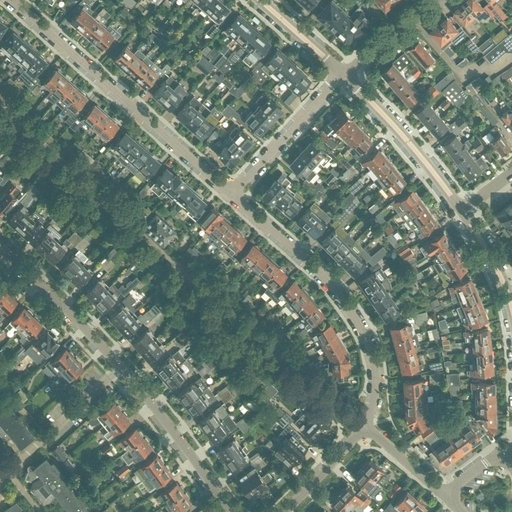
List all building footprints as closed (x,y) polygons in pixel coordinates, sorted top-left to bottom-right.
[(62,7),(66,11),(72,3),(69,1),(68,0),(62,7)] [(70,20),(72,22),(71,23),(77,28),(78,27),(89,15),(93,11),(89,7),(90,6),(88,5),(91,0),(81,0),(76,7),(79,10),(70,20)] [(123,0),(122,1),(126,5),(130,9),(134,5),(129,1),(128,0),(123,0)] [(208,14),(220,0),(219,0),(203,0),(199,6),(208,14)] [(220,0),(208,14),(217,22),(229,9),(220,0)] [(327,24),(339,10),(335,6),(337,5),(332,0),(318,15),(327,24)] [(376,0),(385,9),(394,1),(392,0),(376,0)] [(475,0),(466,0),(463,3),(473,16),(474,17),(477,21),(478,22),(482,18),(484,20),(488,17),(490,19),(494,15),(487,6),(486,4),(482,8),(475,0)] [(488,0),(489,1),(486,4),(487,6),(494,15),(500,21),(506,16),(497,5),(498,4),(496,2),(498,0),(488,0)] [(469,19),(474,24),(477,21),(474,17),(473,16),(463,3),(453,11),(464,24),(469,19)] [(79,28),(78,29),(83,34),(84,32),(86,34),(99,20),(107,11),(103,8),(98,14),(95,17),(95,16),(93,18),(89,15),(78,27),(79,28)] [(336,32),(348,19),(344,15),(346,13),(341,8),(339,10),(327,24),(336,32)] [(129,13),(124,9),(120,14),(125,18),(129,13)] [(99,20),(86,34),(88,36),(87,37),(92,42),(93,41),(94,41),(105,29),(101,25),(103,23),(106,20),(106,19),(110,14),(107,11),(99,20)] [(348,19),(336,32),(340,36),(340,37),(347,44),(354,37),(361,30),(360,29),(363,27),(364,28),(371,21),(361,11),(354,20),(350,17),(348,19)] [(226,44),(246,22),(237,15),(221,33),(225,37),(224,38),(223,38),(221,40),(226,44)] [(465,35),(463,33),(458,28),(456,30),(446,18),(438,25),(448,37),(454,44),(465,35)] [(140,22),(135,27),(139,31),(144,26),(140,22)] [(161,22),(157,27),(161,31),(164,28),(165,26),(161,22)] [(234,51),(254,29),(246,22),(226,44),(230,47),(231,48),(234,51)] [(102,48),(113,36),(116,39),(121,34),(110,24),(105,29),(94,41),(102,48)] [(206,32),(211,37),(219,28),(213,24),(206,32)] [(454,44),(448,37),(438,25),(430,32),(444,48),(443,49),(449,56),(453,53),(447,46),(452,42),(454,44)] [(242,58),(261,36),(254,29),(234,51),(228,57),(228,58),(218,69),(222,72),(224,71),(228,74),(236,65),(241,58),(242,58)] [(511,30),(510,33),(484,55),(491,63),(508,49),(511,49),(511,30)] [(0,47),(8,55),(21,40),(21,39),(21,38),(21,37),(17,35),(16,35),(13,32),(4,42),(1,40),(0,40),(0,47)] [(156,44),(159,41),(160,40),(152,32),(148,36),(156,44)] [(254,61),(270,43),(261,36),(242,58),(241,58),(250,65),(254,60),(254,61)] [(160,40),(159,41),(167,48),(170,44),(162,37),(160,40)] [(178,48),(182,43),(175,38),(171,43),(178,48)] [(478,47),(470,38),(464,42),(473,52),(478,47)] [(13,59),(7,65),(11,68),(16,62),(30,47),(27,44),(27,43),(24,40),(22,40),(21,40),(8,55),(11,58),(13,59)] [(418,41),(409,49),(425,67),(434,59),(418,41)] [(133,53),(129,50),(132,48),(127,44),(114,59),(122,66),(133,53)] [(210,62),(220,51),(215,46),(207,55),(211,60),(210,61),(210,62)] [(30,47),(16,62),(21,67),(18,70),(21,73),(23,70),(25,69),(38,54),(35,52),(35,50),(32,47),(30,47)] [(130,73),(143,59),(146,56),(138,48),(133,53),(122,66),(130,73)] [(273,71),(285,57),(277,50),(261,67),(257,63),(248,73),(261,84),(273,71)] [(228,58),(228,57),(220,51),(210,62),(218,69),(228,58)] [(193,66),(201,57),(197,53),(189,62),(193,66)] [(391,78),(399,71),(411,61),(404,53),(380,73),(387,81),(390,78),(391,78)] [(21,73),(20,75),(24,79),(22,81),(28,87),(30,89),(39,79),(35,76),(34,75),(46,62),(43,59),(43,57),(40,55),(38,55),(38,54),(25,69),(23,70),(21,73)] [(214,66),(202,55),(194,64),(206,75),(214,66)] [(143,59),(130,73),(137,80),(153,62),(146,56),(143,59)] [(279,79),(293,64),(285,57),(273,71),(277,74),(276,76),(279,79)] [(153,62),(137,80),(146,87),(155,77),(157,79),(163,71),(153,62)] [(280,95),(301,71),(293,64),(279,79),(275,84),(270,89),(274,93),(280,95)] [(248,67),(244,65),(241,69),(236,73),(232,78),(234,80),(236,82),(236,81),(237,83),(248,70),(248,67)] [(412,74),(418,69),(415,65),(409,70),(412,74)] [(511,67),(500,75),(504,81),(509,77),(511,81),(511,67)] [(51,74),(41,85),(43,86),(45,89),(48,86),(51,90),(63,77),(64,76),(58,70),(57,71),(55,69),(51,74)] [(418,69),(412,74),(415,78),(421,73),(418,69)] [(301,71),(280,95),(288,102),(309,79),(301,71)] [(394,89),(406,79),(399,71),(391,78),(390,78),(387,81),(394,89)] [(450,71),(434,86),(436,88),(438,91),(454,76),(450,71)] [(221,81),(221,82),(225,78),(221,74),(215,80),(219,83),(221,81)] [(415,78),(412,74),(406,79),(394,89),(402,98),(404,95),(404,94),(413,87),(410,83),(415,78)] [(160,102),(178,82),(170,75),(153,94),(157,97),(156,98),(160,102)] [(51,90),(46,96),(52,102),(53,103),(55,102),(55,101),(58,98),(71,84),(69,82),(70,81),(66,77),(64,76),(63,77),(51,90)] [(485,85),(482,81),(479,76),(465,86),(471,95),(475,92),(485,85)] [(482,81),(485,85),(491,80),(488,76),(482,81)] [(0,90),(3,93),(13,82),(9,78),(0,87),(0,90)] [(228,90),(228,91),(234,85),(225,78),(221,82),(229,89),(228,90)] [(468,96),(463,91),(454,80),(442,90),(456,106),(468,96)] [(266,86),(270,89),(275,84),(271,81),(266,86)] [(178,82),(160,102),(164,106),(166,105),(169,108),(186,89),(178,82)] [(243,82),(240,86),(244,90),(245,90),(246,91),(250,87),(243,82)] [(55,101),(55,102),(62,108),(78,90),(79,89),(78,89),(73,84),(72,85),(71,84),(58,98),(55,101)] [(430,94),(436,88),(434,86),(432,84),(426,89),(430,94)] [(31,91),(36,95),(41,89),(37,85),(31,91)] [(232,94),(233,94),(237,89),(237,88),(234,85),(228,91),(232,94)] [(237,89),(233,94),(238,98),(244,90),(240,86),(238,88),(237,88),(237,89)] [(404,95),(402,98),(408,106),(425,91),(421,87),(416,91),(413,87),(404,94),(404,95)] [(436,88),(430,94),(433,97),(439,92),(438,91),(436,88)] [(488,104),(494,100),(485,88),(479,92),(488,105),(488,104)] [(69,124),(75,118),(78,115),(74,111),(86,98),(78,90),(62,108),(59,112),(63,116),(67,112),(70,115),(65,120),(69,124)] [(475,92),(471,95),(468,97),(481,111),(492,125),(498,121),(486,107),(475,92)] [(256,101),(259,104),(260,104),(274,117),(281,109),(264,93),(256,101)] [(196,109),(201,103),(193,96),(177,114),(185,121),(196,109)] [(444,109),(450,104),(445,99),(439,105),(444,109)] [(425,118),(434,110),(427,102),(415,113),(422,120),(424,118),(425,118)] [(185,121),(194,130),(205,117),(205,116),(210,111),(213,107),(209,111),(201,103),(196,109),(185,121)] [(86,130),(89,126),(90,124),(102,111),(94,104),(87,112),(83,109),(78,115),(75,118),(69,124),(69,125),(75,131),(80,125),(86,130)] [(228,111),(232,108),(228,104),(221,112),(224,115),(228,111)] [(257,108),(253,112),(254,113),(255,114),(267,125),(274,117),(260,104),(259,104),(257,107),(257,108)] [(205,117),(194,130),(201,136),(221,114),(213,107),(210,111),(205,116),(205,117)] [(228,111),(232,115),(246,128),(250,124),(244,119),(243,119),(232,108),(228,111)] [(511,128),(511,111),(510,108),(502,115),(511,128)] [(350,117),(343,109),(321,130),(322,131),(329,138),(336,130),(348,118),(348,119),(350,117)] [(244,119),(250,124),(259,133),(267,125),(255,114),(254,113),(253,112),(251,110),(246,116),(244,119)] [(429,129),(441,118),(434,110),(425,118),(424,118),(422,120),(429,129)] [(94,128),(98,131),(110,119),(102,111),(90,124),(89,126),(93,130),(94,128)] [(225,116),(221,121),(224,124),(228,119),(232,115),(228,111),(224,115),(225,116)] [(458,125),(464,120),(461,116),(455,121),(458,125)] [(348,118),(336,130),(344,138),(356,126),(357,125),(353,121),(352,122),(348,119),(348,118)] [(433,137),(435,135),(436,137),(448,126),(441,118),(429,129),(431,130),(429,132),(433,137)] [(110,119),(98,131),(102,135),(100,137),(104,141),(118,126),(110,119)] [(44,120),(39,125),(43,129),(48,123),(44,120)] [(464,120),(458,125),(461,129),(467,124),(464,120)] [(451,131),(458,125),(455,121),(447,127),(451,131)] [(344,138),(351,146),(364,134),(361,131),(362,130),(357,125),(356,126),(344,138)] [(455,135),(462,130),(461,129),(458,125),(451,131),(454,135),(455,135)] [(236,132),(234,135),(232,137),(245,148),(252,140),(236,126),(233,129),(236,132)] [(501,154),(511,147),(495,126),(489,130),(494,137),(488,142),(494,149),(496,147),(501,154)] [(325,142),(329,138),(322,131),(317,135),(325,142)] [(122,152),(133,140),(125,132),(114,145),(112,142),(106,149),(117,158),(122,152)] [(212,133),(208,138),(207,139),(211,143),(216,137),(212,133)] [(371,142),(368,139),(369,137),(366,133),(364,135),(364,134),(351,146),(355,150),(352,154),(355,157),(371,142)] [(7,141),(14,147),(19,141),(12,135),(7,141)] [(224,143),(235,154),(238,156),(245,148),(232,137),(230,135),(224,143)] [(452,151),(462,143),(455,135),(454,135),(443,144),(449,153),(452,150),(452,151)] [(329,138),(325,142),(332,149),(337,144),(329,137),(329,138)] [(474,147),(480,142),(478,138),(471,143),(474,147)] [(230,164),(238,156),(235,154),(219,139),(212,148),(230,164)] [(468,152),(466,148),(471,144),(467,139),(462,143),(452,151),(452,150),(449,153),(455,161),(468,152)] [(125,166),(142,147),(133,140),(122,152),(117,158),(125,166)] [(320,161),(319,161),(323,165),(330,157),(313,140),(306,147),(320,161)] [(74,156),(81,148),(75,142),(67,150),(74,156)] [(480,142),(474,147),(478,151),(484,147),(480,142)] [(139,168),(150,155),(142,147),(125,166),(134,173),(139,167),(139,168)] [(306,147),(298,155),(311,167),(315,163),(320,168),(323,165),(319,161),(320,161),(306,147)] [(87,168),(89,166),(94,160),(83,149),(75,157),(87,168)] [(367,163),(371,168),(384,157),(383,156),(385,155),(382,151),(380,152),(377,149),(360,163),(363,166),(367,163)] [(490,163),(494,159),(487,151),(483,154),(490,163)] [(26,169),(38,157),(32,152),(21,165),(26,169)] [(465,167),(474,160),(468,152),(455,161),(462,170),(465,168),(465,167)] [(139,168),(139,167),(134,173),(142,180),(158,162),(150,155),(139,168)] [(298,155),(291,164),(306,178),(308,180),(316,172),(311,167),(298,155)] [(367,172),(374,180),(378,177),(378,176),(391,166),(391,165),(392,164),(389,160),(387,161),(384,157),(371,168),(367,172)] [(93,174),(95,175),(100,168),(98,166),(100,165),(94,160),(87,168),(93,174)] [(342,164),(347,169),(350,166),(351,165),(346,160),(342,164)] [(465,168),(462,170),(468,179),(481,169),(474,160),(465,167),(465,168)] [(338,177),(344,183),(356,173),(350,166),(347,169),(338,177)] [(385,185),(398,174),(391,166),(378,176),(378,177),(374,180),(373,181),(380,189),(381,188),(385,185)] [(332,173),(336,177),(340,173),(333,167),(330,171),(332,173)] [(174,176),(166,168),(150,187),(158,194),(163,189),(174,176)] [(99,179),(103,175),(102,174),(104,173),(100,169),(95,175),(96,176),(99,179)] [(338,178),(336,177),(332,173),(325,180),(329,185),(338,178)] [(405,182),(401,178),(403,176),(400,173),(399,174),(398,174),(385,185),(381,188),(385,193),(388,196),(405,182)] [(2,178),(0,175),(0,183),(2,186),(10,177),(6,174),(2,178)] [(174,194),(183,183),(184,182),(175,174),(174,176),(163,189),(173,197),(174,194)] [(272,201),(273,199),(285,187),(290,181),(281,174),(269,187),(266,184),(263,186),(267,189),(263,193),(272,201)] [(97,186),(102,181),(99,179),(96,176),(91,181),(97,186)] [(295,176),(292,179),(291,180),(295,184),(299,180),(295,176)] [(311,190),(315,186),(309,180),(308,180),(306,178),(303,182),(308,187),(311,190)] [(69,194),(74,189),(63,179),(58,184),(69,194)] [(321,192),(325,188),(318,182),(315,186),(319,190),(321,192)] [(12,183),(0,195),(0,213),(1,214),(14,200),(21,191),(12,183)] [(184,203),(193,192),(183,183),(174,194),(184,203)] [(12,225),(18,231),(32,215),(31,215),(26,210),(28,208),(26,206),(32,197),(33,198),(39,190),(33,184),(26,192),(27,194),(18,204),(21,207),(9,221),(13,224),(12,225)] [(348,188),(351,192),(352,193),(357,189),(353,184),(348,188)] [(313,197),(313,196),(319,190),(315,186),(311,190),(308,187),(306,190),(313,197)] [(273,199),(282,207),(293,194),(285,187),(273,199)] [(147,191),(143,188),(128,204),(140,215),(143,211),(145,208),(142,205),(143,203),(140,200),(147,191)] [(321,192),(319,190),(313,196),(318,199),(326,189),(325,188),(321,192)] [(390,202),(398,212),(399,211),(400,211),(403,209),(404,208),(418,198),(417,198),(419,196),(416,192),(414,193),(411,189),(400,198),(399,196),(390,202)] [(290,214),(304,199),(296,191),(293,194),(282,207),(290,214)] [(190,208),(186,212),(195,220),(202,213),(205,209),(201,206),(204,202),(193,192),(184,203),(190,208)] [(345,208),(355,196),(352,193),(351,192),(340,204),(345,208)] [(321,242),(329,250),(341,238),(342,237),(346,233),(347,232),(339,225),(351,214),(349,212),(359,202),(355,196),(345,208),(346,209),(331,224),(335,228),(321,242)] [(405,221),(411,217),(424,207),(424,206),(426,205),(422,200),(420,202),(418,198),(404,208),(403,209),(400,211),(399,211),(398,212),(404,221),(405,221)] [(511,201),(495,215),(502,224),(504,222),(511,232),(511,201)] [(368,208),(372,213),(380,207),(376,202),(368,208)] [(306,228),(322,210),(313,203),(297,221),(306,228)] [(412,230),(414,228),(417,226),(431,216),(428,212),(430,211),(427,206),(425,208),(424,207),(411,217),(405,221),(412,230)] [(204,224),(209,229),(220,216),(221,215),(213,207),(205,216),(202,213),(195,220),(193,223),(201,227),(204,224)] [(44,219),(35,210),(31,215),(32,215),(18,231),(23,235),(24,234),(28,237),(44,219)] [(322,210),(306,228),(314,235),(330,217),(322,210)] [(56,222),(63,215),(59,211),(52,218),(56,222)] [(163,245),(176,231),(156,213),(144,227),(163,245)] [(435,221),(434,220),(436,219),(436,218),(433,214),(431,216),(417,226),(414,228),(417,233),(417,234),(419,237),(436,225),(434,222),(435,221)] [(213,240),(217,236),(228,223),(220,216),(209,229),(205,233),(213,240)] [(386,222),(382,217),(378,221),(382,226),(386,222)] [(236,231),(236,230),(228,223),(217,236),(225,243),(236,231)] [(45,254),(46,254),(45,253),(57,239),(61,234),(49,224),(44,229),(47,232),(36,245),(39,247),(38,249),(44,255),(45,254)] [(377,235),(381,231),(377,227),(373,231),(377,235)] [(236,231),(225,243),(230,247),(228,250),(231,253),(245,238),(236,230),(236,231)] [(70,242),(75,246),(82,238),(74,231),(68,238),(67,238),(61,244),(57,239),(45,253),(46,254),(54,261),(70,242)] [(329,250),(338,258),(350,246),(355,241),(347,232),(346,233),(342,237),(341,238),(329,250)] [(392,244),(398,240),(392,232),(386,236),(392,244)] [(435,250),(449,241),(443,232),(419,247),(421,251),(426,248),(430,253),(434,250),(435,250)] [(61,268),(70,276),(83,263),(82,263),(88,258),(83,253),(82,253),(84,250),(83,249),(89,242),(87,241),(91,237),(87,234),(84,237),(83,237),(82,238),(75,246),(79,250),(76,253),(61,268)] [(193,234),(188,239),(192,242),(196,237),(193,234)] [(395,248),(399,252),(400,255),(410,248),(406,242),(402,245),(398,240),(392,244),(395,248)] [(363,248),(355,241),(350,246),(338,258),(345,266),(346,266),(357,254),(362,249),(363,248)] [(435,262),(454,250),(449,241),(435,250),(438,255),(433,259),(435,262)] [(190,260),(199,250),(194,245),(192,248),(185,255),(190,260)] [(242,249),(235,257),(239,260),(242,263),(241,264),(246,269),(250,265),(249,265),(261,252),(252,245),(245,252),(242,249)] [(346,266),(345,266),(353,274),(367,260),(372,265),(378,261),(388,252),(382,247),(371,256),(363,248),(362,249),(357,254),(346,266)] [(410,248),(400,255),(408,267),(416,262),(412,256),(414,254),(410,248)] [(443,263),(446,268),(460,259),(454,250),(435,262),(433,264),(436,267),(443,263)] [(139,257),(143,261),(148,255),(145,252),(139,257)] [(258,272),(269,259),(261,252),(249,265),(250,265),(258,272)] [(104,267),(111,260),(107,255),(99,263),(104,267)] [(201,269),(210,259),(205,255),(196,265),(201,269)] [(214,280),(223,271),(222,270),(230,261),(223,255),(219,259),(221,262),(213,271),(218,275),(214,280)] [(266,279),(277,267),(269,259),(258,272),(266,279)] [(438,273),(443,282),(441,283),(444,286),(454,280),(452,277),(466,268),(460,259),(446,268),(438,273)] [(111,260),(104,267),(108,271),(115,264),(111,260)] [(372,265),(369,267),(373,273),(360,282),(366,291),(380,281),(382,280),(383,280),(386,277),(380,268),(382,267),(378,261),(372,265)] [(83,263),(70,276),(79,284),(93,270),(89,266),(87,268),(83,263)] [(157,273),(163,267),(159,263),(158,263),(153,269),(157,273)] [(264,291),(270,297),(279,287),(276,284),(285,274),(277,267),(266,279),(271,284),(264,291)] [(219,284),(227,275),(223,271),(214,280),(219,284)] [(94,304),(100,310),(101,308),(103,309),(123,290),(126,293),(140,280),(136,276),(131,281),(130,280),(126,284),(127,285),(125,287),(122,284),(118,288),(113,283),(107,288),(95,301),(96,302),(94,304)] [(367,292),(372,300),(386,291),(387,291),(391,288),(391,287),(391,285),(391,284),(390,282),(388,278),(387,277),(386,277),(383,280),(382,280),(380,281),(366,291),(367,292)] [(86,295),(91,301),(93,299),(95,301),(107,288),(103,283),(104,282),(100,278),(86,292),(87,293),(86,295)] [(449,287),(450,291),(449,292),(451,298),(458,295),(474,288),(473,287),(475,284),(471,282),(470,278),(452,285),(452,286),(449,287)] [(231,294),(239,285),(234,281),(226,291),(231,294)] [(283,296),(287,301),(300,289),(293,281),(283,290),(280,287),(279,287),(270,297),(276,303),(281,298),(283,296)] [(180,283),(177,287),(182,292),(185,288),(180,283)] [(416,284),(412,287),(410,289),(413,293),(419,289),(416,284)] [(462,305),(478,299),(480,298),(477,291),(475,292),(474,288),(458,295),(462,305)] [(292,312),(294,311),(293,310),(295,309),(308,297),(300,289),(287,301),(288,301),(284,304),(292,312)] [(242,304),(250,295),(246,291),(237,300),(242,304)] [(393,300),(387,291),(386,291),(372,300),(379,309),(393,300)] [(0,317),(2,315),(16,300),(7,292),(0,299),(0,317)] [(131,313),(136,309),(131,304),(136,300),(130,293),(121,301),(124,304),(110,317),(118,325),(131,313)] [(393,300),(379,309),(385,319),(406,305),(399,295),(393,300)] [(303,317),(316,306),(308,297),(295,309),(303,317)] [(457,308),(461,317),(466,315),(482,309),(481,305),(482,304),(480,298),(478,299),(462,305),(462,306),(457,308)] [(439,303),(432,306),(434,310),(447,304),(445,300),(439,303)] [(153,318),(160,311),(163,308),(157,302),(146,311),(142,315),(141,313),(136,318),(131,313),(118,325),(126,335),(140,322),(141,323),(143,322),(145,324),(152,318),(153,318)] [(303,317),(300,319),(306,326),(303,329),(299,332),(302,336),(310,331),(316,327),(314,325),(312,323),(323,314),(316,306),(303,317)] [(21,328),(33,316),(24,307),(10,322),(6,326),(9,329),(13,325),(15,327),(17,325),(21,328)] [(260,308),(253,314),(258,319),(264,314),(260,308)] [(466,315),(461,317),(463,323),(465,323),(466,326),(470,325),(470,326),(486,318),(485,315),(486,311),(483,310),(482,309),(466,315)] [(160,311),(153,318),(156,322),(164,316),(160,311)] [(414,315),(416,325),(422,324),(421,320),(427,318),(425,312),(414,315)] [(278,318),(273,313),(262,323),(267,327),(278,318)] [(22,336),(20,339),(23,342),(26,338),(27,339),(41,324),(33,316),(21,328),(17,332),(22,336)] [(391,328),(394,339),(410,334),(412,334),(411,327),(412,327),(410,323),(391,328)] [(322,342),(335,334),(330,324),(311,335),(316,345),(317,344),(321,342),(322,342)] [(276,333),(280,337),(284,335),(288,331),(284,326),(276,333)] [(471,335),(471,341),(488,339),(487,328),(469,330),(469,331),(463,332),(463,336),(471,335)] [(141,351),(154,340),(157,338),(152,333),(149,329),(133,342),(141,351)] [(51,336),(47,332),(31,348),(36,354),(41,350),(45,354),(58,342),(52,336),(51,336)] [(176,343),(185,336),(181,332),(173,339),(176,343)] [(321,347),(324,353),(326,352),(341,344),(335,334),(322,342),(321,342),(323,346),(321,347)] [(391,341),(393,350),(397,349),(413,345),(410,334),(394,339),(394,340),(391,341)] [(288,340),(284,335),(280,337),(279,338),(285,343),(288,340)] [(185,336),(176,343),(181,348),(189,341),(185,336)] [(149,360),(164,347),(157,338),(154,340),(141,351),(149,360)] [(471,341),(473,352),(490,350),(488,339),(471,341)] [(299,346),(296,342),(290,347),(293,351),(299,346)] [(340,357),(346,353),(341,344),(326,352),(331,361),(339,360),(340,357)] [(395,356),(398,355),(400,360),(416,355),(413,345),(397,349),(393,350),(395,356)] [(16,355),(24,348),(22,346),(14,353),(16,355)] [(20,359),(28,352),(24,348),(16,355),(20,359)] [(69,352),(66,349),(54,360),(53,359),(45,365),(51,372),(55,375),(57,373),(61,369),(74,358),(73,357),(74,356),(70,351),(69,352)] [(163,377),(185,359),(178,350),(171,355),(156,368),(163,377)] [(474,363),(491,361),(490,350),(473,352),(474,363)] [(256,351),(246,359),(255,370),(265,362),(256,351)] [(349,365),(348,353),(346,353),(340,357),(339,360),(331,361),(327,362),(328,367),(322,367),(322,373),(323,374),(330,381),(342,380),(341,372),(347,371),(346,365),(349,365)] [(194,367),(198,371),(206,364),(215,357),(213,354),(210,357),(208,355),(204,359),(194,367)] [(422,366),(421,361),(418,362),(416,355),(400,360),(403,371),(422,366)] [(75,359),(74,358),(61,369),(57,373),(55,375),(59,381),(63,384),(63,383),(66,386),(72,380),(70,377),(82,366),(79,363),(80,362),(76,358),(75,359)] [(185,359),(163,377),(171,387),(187,373),(193,368),(185,359)] [(429,364),(431,371),(442,369),(441,361),(429,364)] [(474,363),(474,369),(466,370),(467,375),(492,372),(491,361),(474,363)] [(206,364),(198,371),(202,376),(210,369),(206,364)] [(429,373),(430,384),(436,384),(436,380),(440,379),(439,371),(429,373)] [(177,397),(183,404),(184,403),(185,404),(199,393),(201,391),(207,386),(200,377),(178,394),(179,396),(177,397)] [(278,390),(282,385),(275,379),(270,382),(278,390)] [(404,381),(405,393),(422,392),(421,385),(425,385),(425,380),(404,381)] [(494,382),(472,383),(472,393),(477,393),(494,393),(494,392),(495,392),(495,386),(494,386),(494,382)] [(270,383),(260,394),(268,402),(279,391),(270,383)] [(199,393),(185,404),(193,414),(209,401),(208,401),(215,396),(207,386),(201,391),(199,393)] [(221,398),(229,392),(226,387),(217,393),(221,398)] [(29,399),(21,390),(17,394),(15,392),(8,398),(20,411),(26,404),(25,402),(29,399)] [(229,392),(221,398),(225,403),(233,397),(229,392)] [(406,403),(423,402),(422,392),(405,393),(406,403)] [(477,404),(496,404),(495,397),(494,397),(494,393),(477,393),(477,404)] [(0,432),(6,440),(11,436),(21,448),(34,437),(27,429),(30,427),(27,423),(28,423),(24,418),(20,421),(0,395),(0,432)] [(104,425),(121,411),(114,402),(98,415),(97,414),(88,421),(91,425),(96,424),(100,420),(104,425)] [(406,403),(406,414),(414,414),(415,417),(423,413),(423,402),(406,403)] [(204,432),(205,430),(206,431),(220,421),(229,414),(221,404),(215,409),(199,421),(200,423),(198,424),(204,432)] [(478,415),(494,414),(494,411),(496,411),(496,404),(477,404),(478,414),(478,415)] [(309,419),(322,432),(331,423),(316,409),(312,412),(314,414),(309,419)] [(121,411),(104,425),(109,430),(104,434),(109,440),(119,431),(118,430),(129,420),(121,411)] [(36,419),(29,412),(24,416),(31,424),(36,419)] [(282,416),(289,424),(293,420),(286,412),(282,416)] [(303,413),(294,422),(314,440),(322,432),(309,419),(303,413)] [(414,414),(406,414),(404,415),(410,425),(412,424),(415,430),(428,423),(423,413),(415,417),(414,414)] [(454,421),(452,418),(448,413),(443,416),(449,424),(454,421)] [(471,418),(471,417),(474,420),(478,426),(479,428),(483,425),(489,433),(496,428),(494,425),(494,422),(496,422),(496,416),(494,416),(494,414),(478,415),(478,414),(475,414),(468,415),(471,418)] [(471,418),(468,415),(463,415),(454,422),(457,426),(472,445),(479,441),(478,440),(480,438),(479,436),(483,434),(479,429),(479,428),(478,426),(474,420),(471,417),(471,418)] [(243,432),(252,426),(245,416),(236,423),(243,432)] [(285,428),(289,424),(282,416),(278,420),(285,428)] [(220,421),(206,431),(213,441),(229,428),(226,424),(224,426),(220,421)] [(454,422),(445,428),(451,437),(462,451),(463,452),(464,452),(463,451),(469,446),(470,447),(472,445),(457,426),(454,422)] [(441,431),(435,423),(430,426),(436,434),(454,459),(460,454),(460,453),(462,451),(451,437),(445,428),(441,431)] [(277,436),(283,442),(298,457),(307,448),(292,434),(296,431),(289,424),(285,428),(277,436)] [(448,464),(454,459),(436,434),(430,426),(421,433),(427,441),(428,440),(434,449),(433,451),(438,458),(439,457),(445,464),(447,462),(448,464)] [(121,455),(143,437),(135,428),(119,441),(120,441),(116,444),(118,448),(122,445),(126,451),(118,457),(121,455)] [(121,455),(128,464),(150,447),(143,437),(121,455)] [(225,459),(240,449),(236,444),(238,442),(235,438),(218,450),(225,459)] [(290,466),(298,457),(283,442),(279,447),(275,451),(290,466)] [(101,449),(105,454),(112,448),(109,443),(101,449)] [(50,451),(57,459),(59,457),(62,460),(66,457),(63,454),(65,452),(59,444),(50,451)] [(413,448),(424,458),(427,455),(416,445),(413,448)] [(240,449),(225,459),(232,469),(249,458),(246,453),(243,454),(240,449)] [(159,459),(156,455),(141,466),(140,465),(136,468),(137,470),(135,471),(143,481),(146,478),(150,475),(164,465),(163,463),(164,462),(161,458),(159,459)] [(252,462),(250,463),(253,468),(258,464),(261,467),(266,464),(260,456),(254,460),(252,462)] [(76,469),(67,458),(61,463),(70,474),(76,469)] [(88,511),(89,511),(84,505),(86,504),(80,497),(78,498),(61,477),(63,475),(53,463),(51,465),(46,459),(35,468),(34,467),(29,466),(27,467),(28,471),(25,479),(33,482),(31,488),(37,495),(43,503),(49,501),(56,494),(70,511),(69,511),(88,511)] [(389,477),(386,474),(371,460),(363,469),(375,481),(380,476),(382,478),(383,478),(386,481),(389,477)] [(281,474),(286,470),(281,464),(276,468),(281,474)] [(116,471),(120,477),(129,470),(125,465),(116,471)] [(165,466),(164,465),(150,475),(146,478),(149,483),(147,485),(149,488),(153,486),(154,486),(171,474),(168,471),(170,470),(166,465),(165,466)] [(244,488),(261,477),(254,467),(238,478),(244,488)] [(363,469),(355,478),(373,495),(381,486),(375,481),(363,469)] [(244,488),(251,498),(275,482),(268,472),(261,477),(244,488)] [(165,497),(169,502),(183,492),(176,482),(159,494),(160,495),(156,498),(158,501),(162,498),(162,499),(165,497)] [(393,497),(401,488),(396,484),(388,492),(393,497)] [(348,486),(339,494),(352,506),(357,511),(359,511),(371,501),(360,490),(356,493),(348,486)] [(92,499),(97,496),(93,490),(88,494),(92,499)] [(399,508),(403,511),(404,511),(416,499),(407,491),(394,506),(390,503),(382,511),(390,511),(394,511),(397,510),(399,508)] [(179,511),(178,510),(190,502),(183,492),(169,502),(165,505),(169,510),(166,511),(179,511)] [(357,511),(352,506),(339,494),(331,503),(340,511),(357,511)] [(102,511),(107,507),(97,495),(97,496),(92,499),(90,501),(97,510),(99,508),(102,511)] [(404,511),(420,511),(425,507),(416,499),(404,511)] [(26,511),(23,508),(22,509),(16,503),(3,511),(26,511)]
